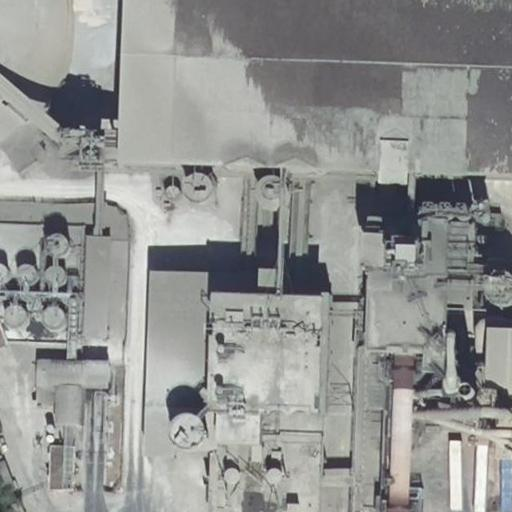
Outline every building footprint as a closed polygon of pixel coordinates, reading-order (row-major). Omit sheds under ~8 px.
[(0,0),(0,177),(14,171),(30,191),(47,180),(37,167),(53,154),(44,145),(57,131),(71,107),(83,68),(87,39),(84,16),(79,0),(0,0)] [(511,0),(136,0),(130,183),(182,186),(511,196),(511,0)] [(220,199),(197,199),(195,226),(220,227),(220,199)] [(295,201),(268,201),(268,226),(294,226),(295,201)] [(380,222),(375,366),(453,370),(454,326),(480,326),(482,247),(410,246),(411,223),(380,222)] [(120,251),(95,250),(92,349),(115,350),(120,251)] [(79,273),(83,268),(84,262),(81,256),(76,253),(70,253),(64,256),(62,262),(62,268),(67,273),(73,275),(79,273)] [(15,300),(20,295),(20,288),(16,283),(9,281),(3,285),(0,291),(3,297),(8,301),(15,300)] [(44,302),(49,297),(50,289),(44,283),(37,283),(31,288),(31,296),(36,302),(44,302)] [(73,302),(77,298),(78,291),(75,286),(69,284),(63,285),(59,290),(58,296),(62,301),(67,304),(73,302)] [(223,319),(216,511),(322,511),(329,321),(223,319)] [(32,346),(37,341),(38,334),(34,328),(28,325),(21,327),(16,332),(16,339),(19,345),(25,348),(32,346)] [(75,348),(80,343),(80,336),(77,330),(70,327),(64,328),(59,333),(58,340),(62,346),(68,349),(75,348)] [(511,337),(491,338),(490,389),(511,389),(511,337)] [(88,376),(40,376),(41,398),(60,398),(89,399),(88,376)] [(434,380),(390,378),(389,398),(433,400),(434,380)] [(494,408),(511,404),(511,391),(491,396),(494,408)] [(86,441),(89,399),(60,398),(58,440),(86,441)] [(432,438),(435,441),(440,443),(447,445),(451,444),(455,441),(458,438),(460,435),(460,431),(460,426),(460,423),(456,417),(450,413),(446,412),(442,412),(436,414),(433,416),(431,420),(430,424),(430,432),(432,438)] [(215,468),(214,430),(179,429),(178,468),(215,468)] [(55,461),(52,506),(77,508),(77,461),(55,461)]
